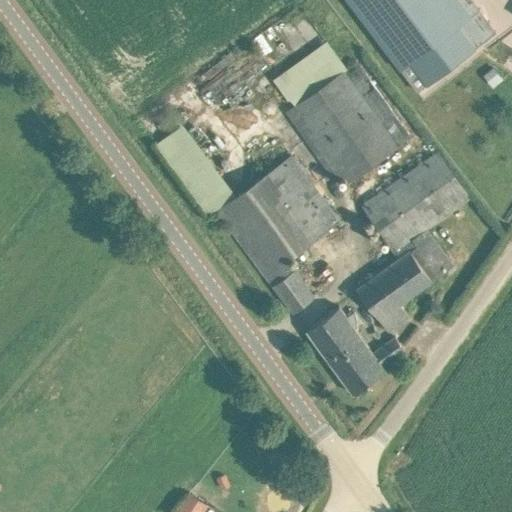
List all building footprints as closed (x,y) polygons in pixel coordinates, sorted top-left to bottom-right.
[(342,0),(395,70),(404,63),(422,84),(491,31),(467,0),(451,0),(450,1),(449,0),(342,0)] [(285,112),(336,182),(345,175),(349,181),(397,145),(411,135),(356,59),(295,106),(285,112)] [(180,121),(155,140),(208,212),(233,193),(180,121)] [(398,258),(373,277),(357,289),(388,330),(409,315),(400,302),(452,265),(425,228),(470,196),(458,180),(436,150),(360,205),(398,258)] [(218,209),(293,311),(315,294),(288,257),(339,220),(292,155),(218,209)] [(395,336),(373,352),(339,305),(306,330),(353,393),(385,369),(382,365),(404,349),(395,336)] [(174,509),(177,511),(189,511),(193,508),(202,497),(193,489),(184,500),(183,499),(174,509)]
